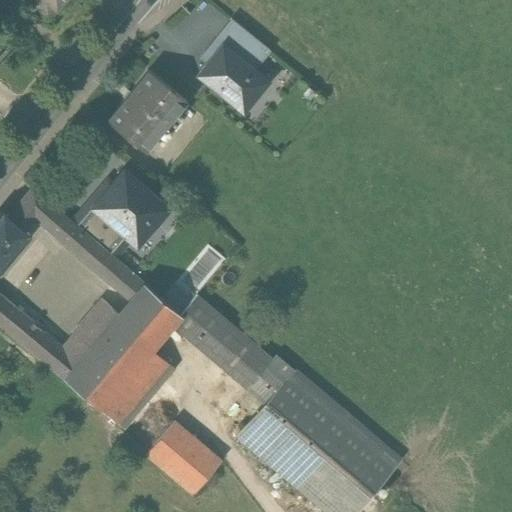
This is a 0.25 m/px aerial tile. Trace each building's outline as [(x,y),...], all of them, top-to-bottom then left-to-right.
[(63,0),(25,0),(46,17),(54,8),(56,9),(63,0)] [(230,20),(198,59),(207,66),(215,55),(208,49),(215,41),(254,72),(270,52),(230,20)] [(207,66),(198,76),(243,112),(267,83),(254,72),(215,41),(208,49),(215,55),(207,66)] [(186,102),(148,71),(107,122),(145,153),(186,102)] [(98,192),(87,206),(136,247),(155,225),(147,219),(160,203),(123,172),(102,196),(98,192)] [(35,219),(131,301),(144,285),(32,189),(18,206),(7,219),(24,232),(35,219)] [(7,219),(0,212),(0,271),(29,236),(24,232),(7,219)] [(131,301),(119,315),(64,380),(122,427),(171,369),(149,350),(170,326),(179,315),(144,285),(131,301)] [(271,358),(196,295),(179,315),(170,326),(263,405),(237,436),(326,511),(355,511),(399,461),(274,355),(271,358)] [(61,349),(0,297),(0,325),(64,380),(119,315),(101,299),(72,333),(73,335),(61,349)] [(220,462),(173,421),(146,453),(193,493),(220,462)]
